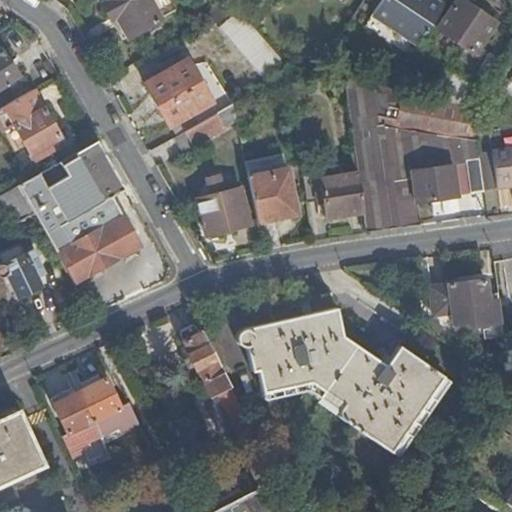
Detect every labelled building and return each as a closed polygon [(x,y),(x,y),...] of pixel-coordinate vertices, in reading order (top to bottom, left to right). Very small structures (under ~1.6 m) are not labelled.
[(112,20),(124,39),(157,20),(144,0),(107,0),(105,2),(97,6),(106,23),(112,20)] [(103,0),(105,2),(107,0),(144,0),(157,20),(174,10),(167,0),(103,0)] [(415,0),(378,0),(369,16),(414,45),(439,8),(426,0),(420,0),(419,2),(415,0)] [(444,0),(426,0),(439,8),(444,0)] [(492,26),(454,1),(434,31),(472,56),(492,26)] [(209,26),(223,17),(219,10),(205,18),(209,26)] [(221,33),(262,80),(281,65),(281,63),(250,29),(240,17),(221,33)] [(0,88),(14,80),(0,59),(0,88)] [(184,63),(143,86),(167,129),(208,106),(184,63)] [(386,90),(338,77),(354,174),(360,214),(364,236),(416,229),(412,205),(408,206),(395,92),(386,90)] [(443,79),(437,103),(468,111),(482,89),(443,79)] [(395,92),(408,206),(412,205),(479,193),(479,189),(474,156),(469,113),(468,111),(437,103),(395,92)] [(40,111),(30,93),(0,110),(0,134),(10,128),(40,111)] [(232,123),(229,107),(171,139),(179,153),(232,123)] [(40,111),(10,128),(26,156),(48,143),(53,141),(56,139),(40,111)] [(57,148),(53,141),(48,143),(53,151),(57,148)] [(53,151),(48,143),(26,156),(30,164),(53,151)] [(93,144),(14,188),(30,216),(70,286),(134,249),(107,199),(120,191),(93,144)] [(511,151),(490,155),(495,187),(496,192),(511,189),(511,151)] [(241,164),(244,178),(284,171),(281,155),(241,164)] [(495,187),(490,155),(474,156),(479,189),(495,187)] [(284,171),(244,178),(255,225),(294,215),(284,171)] [(315,172),(298,174),(306,223),(360,214),(354,174),(317,179),(315,172)] [(206,198),(193,202),(203,238),(247,227),(238,190),(218,194),(215,179),(202,182),(206,198)] [(0,195),(0,208),(11,227),(30,216),(14,188),(0,195)] [(0,254),(6,265),(19,257),(14,247),(0,254)] [(0,278),(5,280),(15,300),(36,289),(32,282),(41,277),(28,253),(19,257),(6,265),(2,264),(0,263),(0,278)] [(467,323),(468,329),(497,324),(494,304),(488,305),(484,282),(427,290),(432,318),(450,316),(452,325),(467,323)] [(386,455),(438,378),(393,348),(379,368),(340,342),(332,313),(236,333),(233,335),(231,337),(231,341),(232,345),(236,347),(240,348),(246,374),(252,373),(257,395),(305,387),(337,410),(334,415),(334,419),(386,455)] [(177,342),(205,396),(225,386),(197,331),(177,342)] [(103,379),(76,393),(91,423),(97,437),(118,426),(121,431),(139,423),(128,404),(127,402),(117,407),(103,379)] [(50,407),(66,436),(91,423),(76,393),(50,407)] [(247,429),(233,402),(221,408),(235,435),(247,429)] [(16,489),(13,482),(42,468),(16,413),(0,420),(0,490),(2,495),(16,489)] [(229,438),(220,443),(224,452),(226,451),(254,441),(249,432),(231,441),(229,438)] [(264,511),(254,491),(240,498),(235,491),(193,511),(264,511)]
